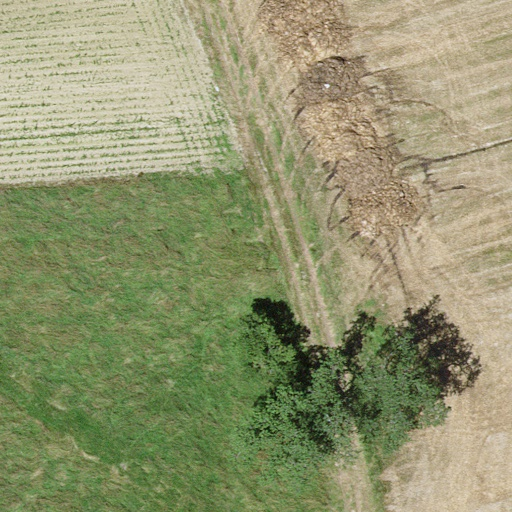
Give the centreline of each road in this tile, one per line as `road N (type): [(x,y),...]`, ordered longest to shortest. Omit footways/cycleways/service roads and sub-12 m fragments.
road 1 (track): [(372,511),(331,370),(191,0)]
road 2 (track): [(194,511),(0,374)]
